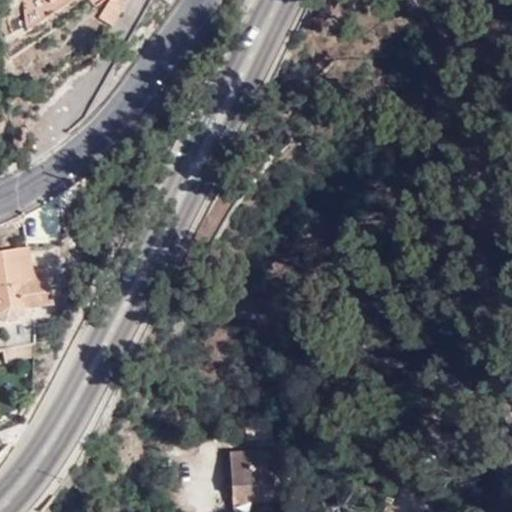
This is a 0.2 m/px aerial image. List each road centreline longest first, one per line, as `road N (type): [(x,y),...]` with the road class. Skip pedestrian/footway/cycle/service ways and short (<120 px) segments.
road 1 (secondary): [(273,0),(131,308),(51,447),(0,510)]
road 2 (residential): [(195,0),(91,155),(0,209)]
